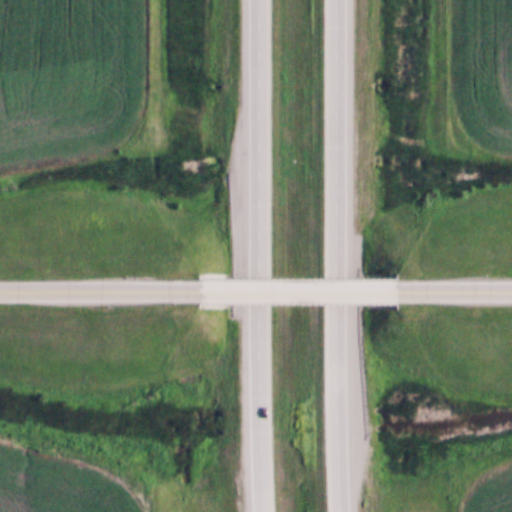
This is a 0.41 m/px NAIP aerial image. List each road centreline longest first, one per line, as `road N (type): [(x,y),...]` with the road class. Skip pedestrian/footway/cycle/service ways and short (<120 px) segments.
road 1 (motorway): [(345,511),(329,0)]
road 2 (motorway): [(259,0),(267,511)]
road 3 (tertiary): [(0,288),(198,290)]
road 4 (tertiary): [(198,290),(395,290)]
